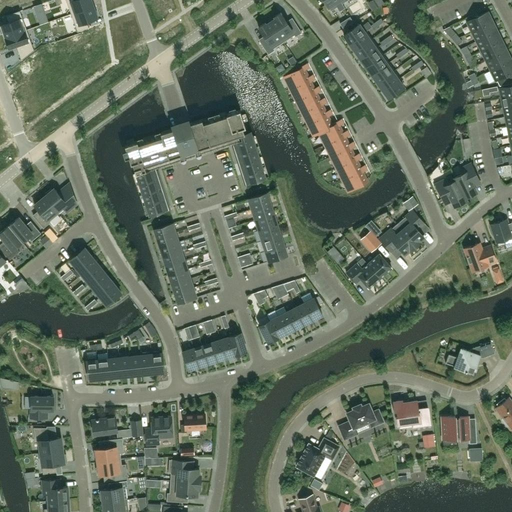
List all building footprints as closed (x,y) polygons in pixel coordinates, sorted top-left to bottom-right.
[(66,0),(71,14),(94,6),(91,0),(66,0)] [(345,8),(339,0),(323,0),(331,11),(337,7),(339,11),(345,8)] [(339,0),(345,8),(342,4),(348,0),(339,0)] [(372,1),(368,3),(372,10),(376,8),(372,1)] [(44,11),(42,3),(34,6),(37,14),(44,11)] [(94,6),(71,14),(77,32),(89,27),(87,22),(98,18),(94,6)] [(1,26),(0,26),(0,29),(1,33),(4,32),(5,37),(14,34),(27,29),(20,10),(5,16),(8,22),(1,25),(1,26)] [(472,32),(492,22),(487,12),(467,22),(472,32)] [(275,19),(271,22),(284,42),(294,35),(295,37),(302,33),(293,20),(288,23),(281,13),(274,17),(275,19)] [(350,17),(340,23),(343,28),(353,22),(350,17)] [(284,42),(271,22),(266,25),(265,23),(259,27),(266,38),(260,41),(268,55),(275,50),(274,49),(284,42)] [(492,22),(472,32),(476,41),(497,31),(492,22)] [(344,35),(350,43),(367,31),(366,31),(364,32),(359,24),(344,35)] [(459,38),(455,33),(450,26),(443,30),(450,37),(453,41),(459,38)] [(14,34),(5,37),(9,48),(16,46),(21,60),(34,50),(31,40),(27,29),(14,34)] [(350,43),(355,51),(372,39),(367,31),(350,43)] [(497,31),(476,41),(481,51),(500,42),(495,33),(497,32),(497,31)] [(89,47),(82,38),(68,49),(70,51),(58,59),(62,65),(66,69),(67,70),(68,71),(76,65),(76,64),(78,62),(79,63),(84,69),(98,59),(93,53),(96,51),(91,45),(89,47)] [(355,51),(361,59),(378,47),(372,39),(355,51)] [(500,42),(481,51),(486,61),(505,52),(500,42)] [(361,59),(366,67),(383,55),(378,47),(361,59)] [(505,52),(486,61),(491,70),(511,60),(509,61),(505,52)] [(366,67),(372,74),(389,62),(383,55),(366,67)] [(58,76),(67,70),(66,69),(62,65),(60,66),(53,56),(47,61),(58,76)] [(472,56),(466,58),(468,63),(471,68),(476,65),(474,60),(472,56)] [(511,62),(511,60),(491,70),(495,81),(497,80),(498,82),(511,77),(511,62)] [(43,101),(55,91),(48,82),(56,76),(45,62),(32,72),(37,77),(29,83),(43,101)] [(372,74),(377,82),(394,70),(389,62),(372,74)] [(303,68),(284,77),(291,89),(310,79),(309,76),(305,70),(309,67),(307,63),(302,66),(303,68)] [(377,82),(383,90),(400,78),(394,70),(377,82)] [(291,89),(296,100),(316,91),(314,88),(311,81),(315,79),(313,74),(309,76),(310,79),(291,89)] [(383,90),(389,98),(404,88),(398,80),(400,78),(383,90)] [(501,98),(511,95),(511,85),(499,88),(501,98)] [(320,100),(317,93),(321,91),(319,86),(314,88),(316,91),(296,100),(302,112),(322,102),(320,100)] [(497,86),(489,88),(482,89),(483,96),(490,94),(489,92),(497,90),(497,86)] [(511,95),(501,98),(503,107),(511,105),(511,95)] [(327,102),(325,97),(320,100),(322,102),(302,112),(308,124),(327,114),(326,111),(323,105),(327,102)] [(511,105),(503,107),(505,117),(511,115),(511,105)] [(333,114),(330,109),(326,111),(327,114),(308,124),(314,135),(319,133),(338,123),(337,121),(332,123),(328,116),(333,114)] [(187,125),(188,126),(182,128),(190,152),(233,138),(234,142),(246,138),(243,128),(245,127),(240,111),(227,115),(227,116),(203,124),(202,120),(187,125)] [(344,123),(342,119),(337,121),(338,123),(319,133),(325,144),(344,135),(343,132),(340,125),(344,123)] [(176,130),(175,128),(161,133),(162,137),(138,145),(137,142),(125,146),(131,164),(132,164),(136,174),(137,174),(154,168),(153,164),(190,152),(182,128),(176,130)] [(349,144),(346,137),(350,135),(347,130),(343,132),(344,135),(325,144),(331,156),(350,146),(349,144)] [(246,138),(234,142),(233,143),(236,153),(255,147),(251,137),(246,138)] [(351,148),(356,146),(353,141),(349,144),(350,146),(331,156),(337,168),(356,158),(355,155),(351,148)] [(255,147),(236,153),(240,163),(258,158),(255,147)] [(357,160),(361,158),(359,153),(355,155),(356,158),(337,168),(343,179),(362,170),(361,167),(357,160)] [(495,158),(494,158),(495,165),(496,164),(501,163),(503,163),(502,156),(500,157),(495,158)] [(261,168),(258,158),(240,163),(243,174),(261,168)] [(455,177),(466,201),(467,200),(465,198),(468,196),(469,198),(476,195),(475,193),(476,192),(471,181),(478,178),(471,164),(460,169),(462,174),(455,177)] [(363,172),(367,169),(365,165),(361,167),(362,170),(343,179),(349,191),(368,181),(363,172)] [(154,168),(137,174),(140,184),(158,178),(155,168),(154,168)] [(265,179),(261,168),(243,174),(246,184),(265,179)] [(466,201),(455,177),(454,178),(456,180),(449,184),(446,179),(435,184),(442,199),(449,195),(454,206),(456,205),(457,207),(464,204),(463,202),(466,201)] [(158,178),(140,184),(143,195),(162,189),(158,178)] [(46,195),(44,197),(59,214),(64,209),(67,212),(77,204),(70,183),(69,183),(70,187),(61,195),(59,194),(54,188),(52,190),(51,189),(45,194),(46,195)] [(165,199),(162,189),(143,195),(147,205),(165,199)] [(252,209),(270,203),(267,193),(249,198),(252,209)] [(412,196),(403,203),(409,211),(418,204),(412,196)] [(59,214),(44,197),(34,205),(39,211),(39,213),(34,217),(43,228),(50,223),(49,222),(59,214)] [(165,199),(147,205),(150,216),(169,210),(165,199)] [(270,203),(252,209),(256,219),(273,214),(270,203)] [(413,210),(396,224),(415,246),(420,242),(419,241),(424,237),(417,228),(423,222),(413,210)] [(273,214),(256,219),(259,230),(277,224),(273,214)] [(8,226),(22,242),(29,237),(32,241),(41,233),(33,223),(27,228),(19,217),(8,226)] [(506,219),(491,224),(497,242),(503,240),(506,249),(511,246),(511,230),(510,231),(506,219)] [(158,238),(175,233),(172,223),(155,229),(158,238)] [(277,224),(259,230),(262,240),(280,234),(277,224)] [(415,246),(396,224),(380,239),(390,251),(395,246),(398,246),(404,254),(409,250),(410,251),(415,246)] [(22,242),(8,226),(0,232),(0,235),(6,243),(0,248),(10,259),(20,251),(16,247),(22,242)] [(370,231),(361,239),(371,251),(381,243),(370,231)] [(51,232),(47,236),(52,242),(56,238),(51,232)] [(178,242),(175,233),(158,238),(161,247),(178,242)] [(280,234),(262,240),(266,250),(283,245),(280,234)] [(181,251),(178,242),(161,247),(164,257),(181,251)] [(479,243),(464,249),(472,271),(488,265),(487,264),(496,261),(490,246),(482,249),(479,243)] [(283,245),(266,250),(269,261),(287,255),(283,245)] [(336,262),(342,256),(333,246),(327,252),(336,262)] [(84,248),(70,259),(76,267),(91,256),(84,248)] [(351,262),(360,254),(356,249),(347,257),(351,262)] [(184,260),(181,251),(164,257),(166,266),(184,260)] [(362,258),(380,278),(392,268),(379,254),(367,264),(363,258),(362,258)] [(76,267),(82,275),(97,263),(91,256),(76,267)] [(380,278),(362,258),(346,272),(355,283),(361,279),(369,288),(380,278)] [(187,269),(184,260),(166,266),(169,275),(187,269)] [(89,282),(103,271),(97,263),(82,275),(89,282)] [(187,269),(169,275),(172,284),(190,278),(187,269)] [(503,281),(499,269),(493,271),(497,283),(503,281)] [(95,290),(109,278),(103,271),(89,282),(95,290)] [(101,297),(115,286),(109,278),(95,290),(101,297)] [(190,278),(172,284),(175,293),(193,288),(190,278)] [(107,305),(121,293),(115,286),(101,297),(107,305)] [(196,297),(193,288),(175,293),(178,303),(196,297)] [(304,303),(312,320),(322,315),(314,298),(304,303)] [(312,320),(304,303),(295,308),(304,324),(312,320)] [(304,324),(295,308),(287,312),(295,328),(304,324)] [(295,328),(287,312),(278,316),(287,333),(295,328)] [(278,316),(270,321),(278,337),(287,333),(278,316)] [(278,337),(270,321),(260,326),(268,342),(278,337)] [(149,322),(145,325),(147,328),(151,336),(156,334),(152,325),(149,322)] [(139,329),(133,332),(136,335),(138,339),(143,336),(139,329)] [(241,333),(230,337),(235,354),(246,351),(241,333)] [(235,354),(230,337),(221,340),(226,357),(235,354)] [(221,340),(212,343),(217,360),(226,357),(221,340)] [(482,358),(495,353),(491,341),(471,349),(470,351),(461,348),(458,357),(449,354),(445,363),(455,366),(454,367),(467,372),(467,371),(473,373),(475,367),(476,367),(480,357),(482,358)] [(212,343),(202,345),(208,363),(217,360),(212,343)] [(208,363),(202,345),(193,348),(199,366),(208,363)] [(199,366),(193,348),(183,352),(188,369),(199,366)] [(162,351),(151,352),(153,372),(164,371),(162,351)] [(153,372),(151,352),(140,353),(142,374),(153,372)] [(142,374),(140,353),(140,356),(130,357),(132,375),(142,374)] [(130,357),(119,358),(121,376),(132,375),(130,357)] [(100,378),(97,358),(86,359),(89,379),(100,378)] [(98,358),(97,358),(100,378),(110,377),(108,359),(98,360),(98,358)] [(119,358),(108,359),(110,377),(121,376),(119,358)] [(53,410),(54,396),(32,396),(31,409),(30,409),(30,418),(47,418),(47,410),(53,410)] [(511,400),(509,397),(506,400),(504,398),(497,404),(499,405),(495,408),(503,418),(502,419),(507,426),(508,425),(511,429),(511,427),(511,400)] [(403,402),(402,400),(393,402),(395,416),(396,416),(398,425),(413,423),(413,427),(430,424),(428,406),(418,408),(417,400),(403,402)] [(347,413),(351,421),(339,426),(345,439),(357,433),(354,427),(369,420),(372,426),(383,421),(378,410),(372,413),(369,403),(361,407),(360,404),(353,407),(354,410),(347,413)] [(206,428),(205,414),(184,416),(185,424),(181,425),(181,433),(187,432),(187,429),(206,428)] [(173,436),(171,416),(152,417),(152,428),(145,428),(146,444),(159,444),(159,437),(173,436)] [(455,416),(441,417),(443,439),(456,438),(456,437),(460,436),(461,439),(470,439),(470,443),(476,443),(475,423),(469,423),(468,416),(459,417),(460,418),(455,419),(455,416)] [(96,419),(92,420),(94,434),(102,433),(102,435),(110,433),(110,432),(117,431),(115,417),(99,419),(99,418),(96,419)] [(141,420),(131,421),(133,436),(143,435),(141,420)] [(40,453),(63,450),(61,437),(49,438),(48,427),(34,428),(36,441),(39,441),(40,453)] [(367,441),(375,441),(375,432),(367,432),(367,441)] [(423,442),(418,442),(419,448),(424,448),(435,447),(433,434),(422,436),(423,442)] [(97,462),(121,459),(120,453),(124,452),(122,438),(108,440),(109,447),(95,449),(96,450),(94,451),(95,457),(97,457),(97,462)] [(318,449),(309,443),(296,466),(314,476),(325,455),(332,459),(339,446),(324,438),(318,449)] [(157,448),(144,449),(144,457),(157,457),(157,448)] [(469,449),(469,462),(483,461),(482,448),(469,449)] [(64,454),(63,450),(40,453),(43,474),(57,472),(56,464),(67,462),(66,454),(64,454)] [(121,459),(97,462),(98,467),(96,468),(97,474),(99,474),(99,475),(113,473),(114,480),(128,478),(126,464),(122,464),(121,459)] [(170,480),(200,482),(201,475),(199,475),(199,469),(184,468),(185,461),(169,460),(168,473),(171,473),(170,480)] [(389,475),(391,481),(399,478),(398,472),(389,475)] [(380,477),(372,480),(375,487),(383,484),(380,477)] [(310,485),(319,490),(322,483),(314,478),(310,485)] [(57,479),(42,480),(43,493),(46,493),(46,501),(69,499),(68,486),(59,487),(58,485),(57,479)] [(200,482),(170,480),(170,493),(167,493),(167,501),(182,502),(183,494),(197,495),(198,489),(200,490),(200,482)] [(103,503),(127,499),(126,487),(128,487),(127,481),(111,483),(112,488),(101,489),(102,492),(100,492),(101,500),(103,500),(103,503)] [(304,511),(302,511),(321,511),(319,506),(317,507),(313,494),(299,499),(302,508),(303,508),(304,511)] [(69,511),(69,499),(46,501),(47,509),(44,509),(44,511),(69,511)] [(127,499),(103,503),(104,505),(102,505),(102,511),(131,511),(129,511),(127,499)] [(350,509),(351,500),(342,499),(341,508),(350,509)]
